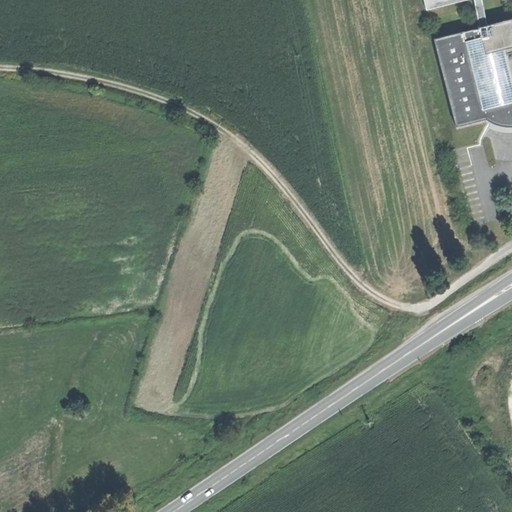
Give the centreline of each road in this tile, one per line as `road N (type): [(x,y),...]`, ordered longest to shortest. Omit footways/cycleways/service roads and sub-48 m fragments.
road 1 (track): [(435,304),(417,311),(391,305),(352,278),(267,171),(193,113),(100,82),(0,69)]
road 2 (primary): [(511,285),(175,511)]
